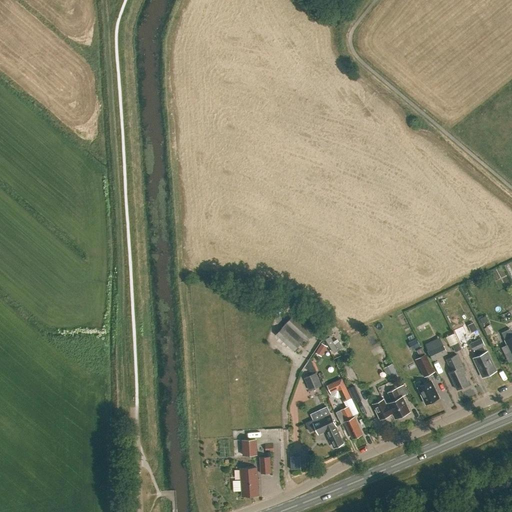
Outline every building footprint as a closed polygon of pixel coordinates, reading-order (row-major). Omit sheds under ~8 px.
[(278,335),(295,351),(306,340),(308,342),(314,335),(294,317),(278,335)] [(488,336),(495,334),(492,326),(485,328),(488,336)] [(464,336),(467,342),(480,335),(478,330),(464,336)] [(456,337),(462,348),(468,345),(462,333),(456,337)] [(325,339),(334,353),(338,350),(329,336),(325,339)] [(511,336),(504,340),(507,345),(502,348),(508,361),(511,359),(511,336)] [(495,371),(491,362),(492,361),(487,351),(486,352),(483,347),(485,346),(481,338),(470,344),(476,357),(473,358),(475,363),(476,363),(483,377),(495,371)] [(442,342),(427,350),(432,360),(447,353),(442,342)] [(321,344),(316,353),(321,356),(327,347),(321,344)] [(414,360),(423,378),(433,373),(421,348),(416,350),(420,357),(414,360)] [(449,373),(457,390),(469,384),(464,373),(465,373),(456,355),(446,359),(452,371),(449,373)] [(382,368),(389,380),(398,375),(391,363),(382,368)] [(308,370),(310,376),(317,373),(315,368),(308,370)] [(304,379),(309,390),(322,385),(317,373),(310,376),(304,379)] [(330,393),(337,390),(343,401),(351,398),(342,379),(327,386),(330,393)] [(432,381),(419,387),(427,404),(440,397),(432,381)] [(350,389),(356,402),(363,400),(357,387),(350,389)] [(387,404),(392,414),(394,413),(396,418),(410,411),(403,396),(401,397),(397,389),(389,393),(393,401),(387,404)] [(392,414),(387,404),(386,404),(384,399),(374,404),(381,419),(392,414)] [(345,421),(353,438),(363,433),(360,427),(355,416),(354,417),(349,406),(341,410),(346,420),(345,421)] [(335,447),(343,443),(340,435),(341,434),(333,416),(328,419),(327,417),(315,423),(314,420),(307,423),(311,432),(317,429),(319,434),(327,430),(330,438),(331,437),(335,447)] [(256,438),(241,439),(242,455),(257,454),(256,438)] [(264,444),(265,452),(273,451),(272,443),(264,444)] [(259,456),(260,473),(271,472),(270,456),(259,456)] [(292,470),(302,469),(301,457),(292,457),(292,470)] [(240,468),(241,496),(258,495),(256,467),(240,468)]
